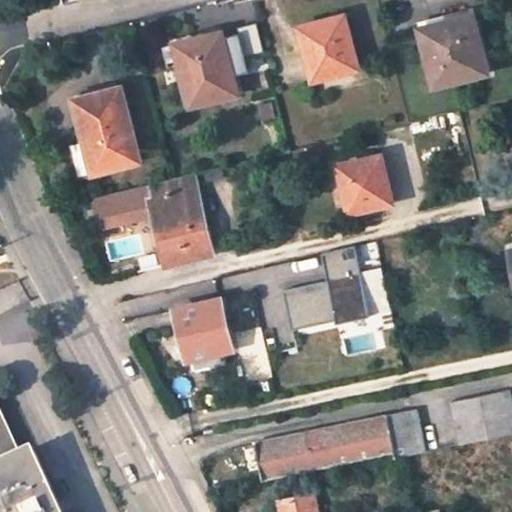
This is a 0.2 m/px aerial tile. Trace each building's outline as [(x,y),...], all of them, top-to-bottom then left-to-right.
[(308,47),(316,76),(359,65),(345,12),(299,25),(305,47),(308,47)] [(445,21),(448,31),(423,38),(435,83),(490,69),(475,13),(445,21)] [(423,38),(448,31),(445,21),(444,15),(419,22),(423,38)] [(174,42),(189,102),(237,90),(221,30),(174,42)] [(76,97),(86,138),(72,143),(80,173),(94,169),(139,157),(120,86),(76,97)] [(269,98),(273,113),(281,112),(277,96),(269,98)] [(396,120),(394,113),(384,116),(386,123),(396,120)] [(338,164),(349,211),(393,201),(382,153),(338,164)] [(171,177),(151,181),(155,196),(150,197),(155,217),(167,263),(213,252),(194,171),(171,177)] [(474,190),(470,177),(447,182),(451,195),(474,190)] [(155,196),(151,181),(92,196),(100,226),(119,221),(120,226),(155,217),(150,197),(155,196)] [(356,244),(323,252),(327,270),(337,267),(339,277),(330,279),(286,290),(295,328),(372,310),(356,244)] [(337,267),(327,270),(330,279),(339,277),(337,267)] [(171,309),(183,359),(225,350),(213,299),(171,309)] [(462,441),(511,431),(511,404),(509,389),(453,401),(462,441)] [(0,408),(0,511),(63,511),(33,447),(21,453),(0,408)] [(416,408),(389,414),(257,441),(264,477),(372,455),(395,451),(396,455),(425,449),(416,408)] [(283,511),(319,511),(315,493),(281,500),(283,511)]
